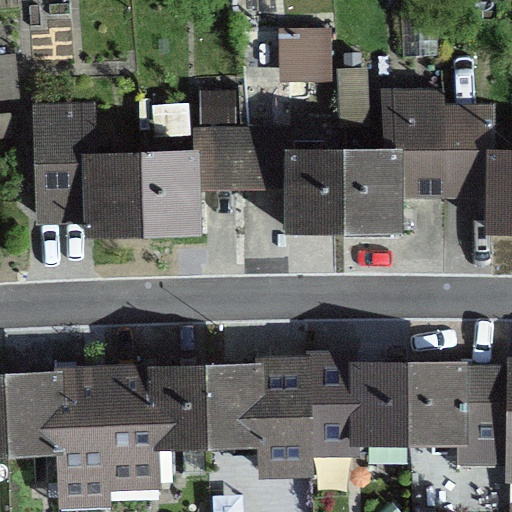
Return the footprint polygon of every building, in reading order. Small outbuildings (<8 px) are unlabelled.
[(395,0),(399,60),(435,58),(431,0),(395,0)] [(285,77),(327,76),(326,43),(284,45),(285,77)] [(511,155),(490,155),(490,158),(465,157),(466,131),(440,131),(438,96),(399,98),(403,131),(391,132),(391,154),(341,154),(288,154),(288,159),(277,160),(277,132),(238,132),(202,133),(202,161),(191,161),(191,156),(138,158),(89,158),(88,113),(35,114),(36,146),(38,220),(88,219),(88,238),(141,237),(193,235),(192,187),(211,187),(240,187),(273,186),(288,186),(288,234),(341,233),(393,234),(393,186),(410,185),(441,185),(474,186),(489,186),(488,234),(511,234),(511,155)] [(350,370),(352,370),(352,355),(345,355),(305,355),(305,361),(312,361),(311,462),(315,462),(361,462),(361,453),(349,453),(350,370)] [(312,361),(305,361),(265,361),(259,361),(259,373),(266,373),(265,459),(259,459),(258,484),(315,484),(315,462),(311,462),(312,361)] [(506,469),(508,368),(469,367),(469,372),(468,454),(457,454),(457,469),(506,469)] [(148,457),(149,372),(146,371),(59,370),(58,382),(64,382),(63,466),(57,466),(56,511),(111,511),(112,496),(161,496),(162,457),(148,457)] [(468,454),(469,372),(465,372),(352,370),(350,370),(349,453),(361,453),(368,453),(368,476),(409,477),(409,454),(457,454),(468,454)] [(266,373),(259,373),(149,372),(148,457),(162,457),(259,459),(265,459),(266,373)] [(64,382),(58,382),(0,381),(0,464),(57,466),(63,466),(64,382)]
